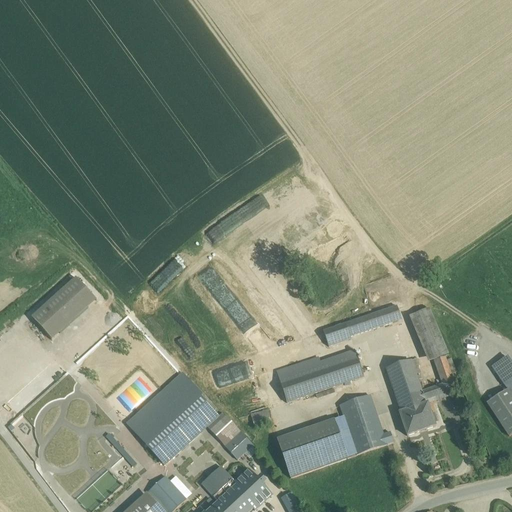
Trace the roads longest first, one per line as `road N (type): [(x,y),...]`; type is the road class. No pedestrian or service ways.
road 1 (track): [(192,0),(377,251),(410,283),(511,212)]
road 2 (track): [(308,353),(317,326),(344,303),(377,251)]
